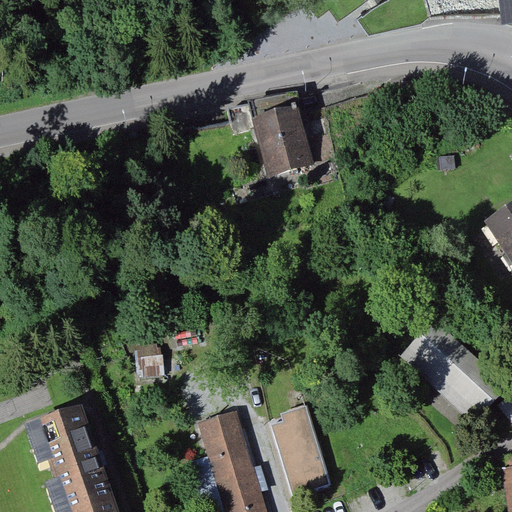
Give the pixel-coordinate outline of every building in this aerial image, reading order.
[(511,0),(501,0),(505,23),(511,22),(511,0)] [(309,112),(256,122),(266,179),(319,169),(309,112)] [(511,206),(483,229),(511,267),(511,206)] [(432,327),(400,364),(478,430),(510,393),(432,327)] [(162,345),(133,349),(138,382),(165,378),(162,345)] [(281,413),(284,423),(271,427),(293,497),(333,485),(308,405),(281,413)] [(78,417),(33,433),(61,511),(111,511),(95,464),(78,417)] [(272,511),(245,419),(206,430),(229,511),(272,511)] [(511,511),(511,469),(502,471),(508,511),(511,511)]
